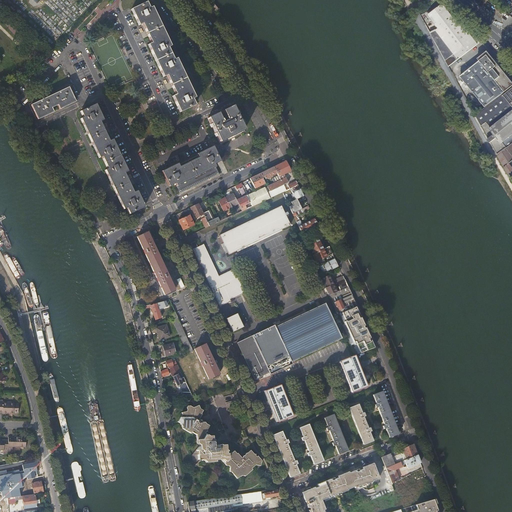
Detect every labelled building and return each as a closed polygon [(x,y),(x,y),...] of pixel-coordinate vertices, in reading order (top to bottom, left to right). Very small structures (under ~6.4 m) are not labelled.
[(147,2),(133,9),(136,15),(134,16),(138,22),(139,21),(140,25),(143,24),(146,32),(148,35),(152,43),(149,44),(151,48),(150,48),(153,55),(154,54),(160,66),(159,67),(162,73),(163,73),(165,76),(167,75),(170,83),(172,87),(175,94),(174,95),(175,99),(174,99),(177,106),(178,105),(181,112),(195,105),(193,99),(195,97),(192,91),(191,91),(188,85),(189,84),(183,71),(182,72),(179,65),(180,65),(177,58),(174,59),(168,47),(171,46),(168,39),(167,40),(164,34),(165,33),(159,20),(158,20),(155,14),(156,13),(153,7),(150,8),(147,2)] [(454,54),(474,39),(455,16),(453,17),(442,4),(428,15),(439,28),(436,30),(454,54)] [(218,5),(210,12),(212,15),(220,8),(218,5)] [(440,51),(445,61),(454,54),(436,30),(432,33),(440,51)] [(449,67),(478,44),(474,39),(454,54),(445,61),(449,67)] [(503,94),(511,87),(511,80),(491,53),(481,61),(475,65),(461,76),(470,87),(486,107),(503,94)] [(50,96),(31,105),(38,120),(39,119),(38,118),(53,111),(54,112),(52,108),(58,105),(60,109),(61,109),(60,108),(75,101),(76,102),(69,87),(50,96)] [(511,103),(511,88),(504,95),(503,94),(486,107),(477,114),(485,124),(511,103)] [(511,103),(485,124),(482,127),(498,155),(511,143),(511,103)] [(96,104),(81,111),(84,117),(81,119),(100,158),(102,157),(108,169),(105,170),(124,209),(127,208),(130,214),(143,208),(145,207),(137,191),(134,192),(131,186),(128,180),(125,173),(128,172),(113,139),(109,141),(106,132),(104,130),(101,122),(104,120),(96,104)] [(218,113),(208,118),(220,142),(245,130),(233,106),(223,111),(227,120),(223,122),(218,113)] [(511,143),(498,155),(509,174),(511,171),(511,167),(509,163),(511,161),(511,143)] [(178,163),(162,171),(170,186),(176,183),(179,189),(218,171),(215,164),(221,161),(214,146),(198,154),(199,157),(192,161),(188,163),(180,166),(178,163)] [(278,173),(287,169),(284,162),(274,166),(275,168),(278,173)] [(273,176),(278,173),(275,168),(274,166),(261,173),(263,178),(265,177),(266,179),(267,179),(268,178),(269,179),(273,177),(272,176),(273,176)] [(290,168),(287,169),(278,173),(278,176),(279,177),(284,174),(291,171),(290,168)] [(263,178),(261,173),(250,178),(255,188),(266,183),(263,178)] [(288,182),(284,174),(279,177),(280,180),(275,183),(268,186),(270,191),(284,185),(288,182)] [(286,190),(284,185),(270,191),(267,193),(270,198),(282,192),(286,190)] [(270,198),(267,193),(265,188),(248,195),(253,206),(270,198)] [(303,195),(299,188),(291,192),(291,193),(294,199),(296,198),(303,195)] [(237,199),(234,193),(225,197),(230,208),(230,207),(233,206),(235,205),(239,203),(237,199)] [(243,211),(251,207),(246,195),(237,199),(239,203),(240,206),(243,211)] [(230,208),(225,197),(218,200),(224,211),(229,208),(230,208)] [(298,201),(296,198),(294,199),(289,202),(292,206),(290,207),(293,214),(295,213),(296,212),(299,211),(302,209),(298,201)] [(204,213),(199,203),(191,207),(196,218),(204,214),(204,213)] [(310,209),(308,206),(302,209),(299,211),(301,214),(310,209)] [(281,207),(220,236),(229,254),(290,225),(281,207)] [(189,208),(176,214),(179,220),(190,215),(192,214),(189,208)] [(209,211),(204,213),(204,214),(205,217),(208,222),(213,220),(209,211)] [(190,215),(179,220),(183,230),(194,225),(190,215)] [(219,219),(218,217),(213,220),(208,222),(208,223),(210,226),(220,221),(219,219)] [(318,225),(315,218),(303,225),(299,227),(302,233),(318,225)] [(146,233),(138,237),(157,277),(158,280),(165,294),(175,289),(155,248),(154,246),(148,232),(146,233)] [(313,255),(324,249),(318,237),(307,242),(313,255)] [(241,292),(242,294),(247,292),(236,269),(219,277),(204,244),(194,249),(221,306),(231,302),(230,300),(235,298),(234,296),(241,292)] [(332,254),(328,247),(324,249),(327,257),(327,256),(332,254)] [(327,257),(324,249),(313,255),(316,262),(318,261),(321,259),(321,260),(323,259),(327,257)] [(335,259),(319,266),(323,274),(338,266),(335,259)] [(327,296),(328,296),(337,291),(329,275),(322,278),(326,287),(324,288),(327,296)] [(345,279),(336,283),(340,290),(348,287),(345,279)] [(337,291),(328,296),(330,299),(332,299),(341,295),(342,295),(350,291),(348,287),(340,290),(337,291)] [(354,299),(352,294),(343,299),(340,300),(342,305),(354,299)] [(340,310),(338,311),(337,315),(341,313),(354,307),(357,306),(354,299),(342,305),(340,300),(336,301),(340,310)] [(151,305),(151,307),(155,320),(161,318),(157,306),(156,303),(151,305)] [(290,365),(290,363),(340,339),(323,305),(273,328),(272,326),(250,337),(268,376),(290,365)] [(373,349),(354,307),(341,313),(345,322),(342,323),(354,346),(356,345),(360,354),(373,349)] [(122,313),(120,313),(118,313),(117,314),(117,316),(127,357),(128,359),(130,360),(132,359),(133,357),(133,355),(132,349),(125,323),(123,315),(122,313)] [(237,314),(226,319),(233,333),(244,328),(237,314)] [(178,317),(172,319),(180,337),(186,335),(183,328),(178,317)] [(166,325),(156,328),(160,339),(170,336),(166,325)] [(186,335),(180,337),(188,353),(193,351),(186,335)] [(267,374),(250,337),(236,343),(253,381),(267,374)] [(173,344),(163,346),(165,356),(175,353),(173,344)] [(205,344),(194,349),(195,351),(209,380),(219,376),(212,360),(210,355),(205,344)] [(355,356),(340,362),(352,393),(367,387),(364,379),(358,363),(355,356)] [(174,358),(170,359),(170,360),(167,361),(169,368),(177,365),(175,359),(174,358)] [(123,365),(122,365),(119,365),(118,367),(118,368),(127,409),(128,411),(130,412),(132,411),(133,410),(134,408),(133,405),(132,402),(124,367),(123,365)] [(131,365),(129,365),(127,365),(126,366),(126,368),(134,409),(135,411),(137,412),(139,411),(140,410),(141,408),(140,405),(139,401),(132,366),(131,365)] [(169,368),(173,376),(178,374),(181,372),(177,365),(169,368)] [(182,398),(193,399),(185,380),(183,377),(180,379),(178,374),(173,376),(174,379),(173,380),(174,383),(176,382),(178,386),(180,385),(183,392),(181,392),(182,398)] [(281,385),(266,391),(269,399),(275,415),(278,422),(293,416),(281,385)] [(386,429),(390,438),(399,434),(383,391),(373,395),(376,404),(375,405),(376,408),(378,407),(385,425),(383,426),(384,430),(386,429)] [(4,402),(0,401),(0,412),(2,412),(2,414),(14,414),(14,413),(18,413),(18,404),(14,404),(14,403),(4,402)] [(359,404),(349,408),(364,445),(373,441),(369,431),(372,430),(370,427),(368,428),(363,417),(365,416),(364,412),(362,413),(359,404)] [(198,407),(193,409),(190,408),(187,408),(186,409),(187,412),(186,413),(181,414),(182,416),(177,424),(180,426),(180,427),(183,427),(183,430),(182,432),(191,436),(191,435),(196,438),(197,445),(203,444),(206,439),(204,437),(205,435),(207,435),(206,433),(209,429),(205,427),(205,425),(202,424),(200,422),(198,422),(201,417),(202,416),(201,415),(203,412),(200,410),(198,407)] [(334,414),(324,418),(328,427),(326,428),(328,431),(329,431),(334,442),(332,443),(333,446),(335,445),(339,455),(348,451),(334,414)] [(309,424),(300,428),(303,437),(301,438),(302,441),(304,440),(309,452),(307,453),(308,457),(310,456),(314,464),(323,461),(309,424)] [(145,432),(144,431),(141,432),(140,433),(140,434),(147,476),(148,478),(150,479),(152,478),(153,477),(153,475),(152,468),(149,449),(146,433),(145,432)] [(273,435),(290,477),(299,473),(296,465),(298,464),(297,460),(294,461),(287,444),(289,443),(288,439),(286,440),(282,431),(273,435)] [(8,451),(13,452),(13,447),(16,447),(22,447),(26,447),(26,437),(20,437),(9,437),(8,440),(8,451)] [(223,464),(226,467),(229,465),(228,459),(227,459),(227,457),(228,456),(226,455),(226,450),(222,451),(221,450),(219,451),(218,451),(218,452),(217,451),(214,453),(214,444),(213,445),(212,441),(209,441),(206,439),(203,444),(197,445),(197,448),(199,450),(199,452),(196,455),(197,456),(198,465),(202,465),(203,466),(203,465),(206,467),(206,468),(216,467),(216,465),(223,464)] [(4,454),(8,454),(8,451),(8,440),(0,440),(0,450),(4,450),(4,454)] [(390,453),(382,457),(386,468),(401,462),(402,462),(404,461),(418,455),(413,444),(411,445),(402,449),(403,452),(392,457),(390,453)] [(254,456),(251,452),(248,455),(246,455),(246,456),(245,458),(243,458),(243,461),(239,457),(238,455),(237,456),(234,453),(232,455),(228,455),(228,459),(229,465),(226,467),(227,468),(229,468),(230,469),(230,474),(232,474),(237,481),(240,479),(241,479),(241,478),(245,478),(253,472),(252,471),(256,467),(260,468),(262,463),(258,458),(257,459),(256,458),(256,456),(254,456)] [(421,463),(418,455),(404,461),(407,468),(421,463)] [(18,470),(0,472),(0,491),(1,491),(2,499),(8,498),(15,496),(20,496),(19,488),(22,487),(21,479),(27,477),(27,479),(35,478),(34,471),(38,471),(36,461),(22,464),(23,471),(19,471),(18,470)] [(386,468),(388,473),(395,470),(402,467),(401,464),(401,462),(386,468)] [(326,511),(322,501),(355,488),(355,489),(379,479),(374,464),(363,468),(364,470),(362,471),(361,471),(360,470),(358,470),(358,471),(357,472),(357,473),(354,472),(350,474),(349,472),(340,476),(341,478),(338,479),(336,480),(336,479),(335,478),(334,478),(317,484),(318,486),(310,490),(308,490),(310,495),(311,496),(311,498),(309,497),(304,499),(305,502),(307,502),(308,504),(307,505),(307,506),(307,507),(308,508),(309,508),(310,509),(308,510),(309,511),(326,511)] [(388,473),(392,483),(399,479),(399,478),(395,470),(388,473)] [(43,491),(42,481),(32,482),(33,492),(43,491)] [(153,487),(151,486),(149,487),(148,488),(148,489),(152,511),(158,511),(154,488),(153,487)] [(277,489),(273,490),(273,492),(262,493),(263,498),(278,496),(277,489)] [(251,492),(231,495),(233,509),(243,508),(242,505),(261,502),(260,495),(251,496),(251,492)] [(37,506),(35,494),(27,495),(22,495),(23,499),(24,508),(37,506)] [(231,495),(187,502),(188,511),(233,511),(233,509),(231,495)] [(437,511),(433,499),(411,507),(413,511),(410,511),(437,511)]
